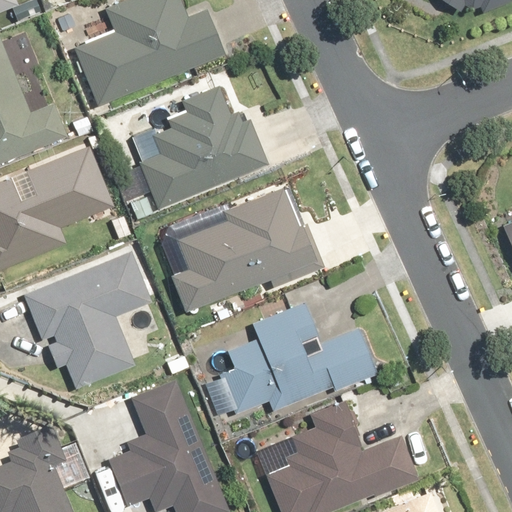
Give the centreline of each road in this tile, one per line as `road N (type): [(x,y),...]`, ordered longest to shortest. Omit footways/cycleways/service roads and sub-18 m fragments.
road 1 (residential): [(374,142),(511,443)]
road 2 (residential): [(306,0),(374,142)]
road 3 (residential): [(511,85),(374,142)]
